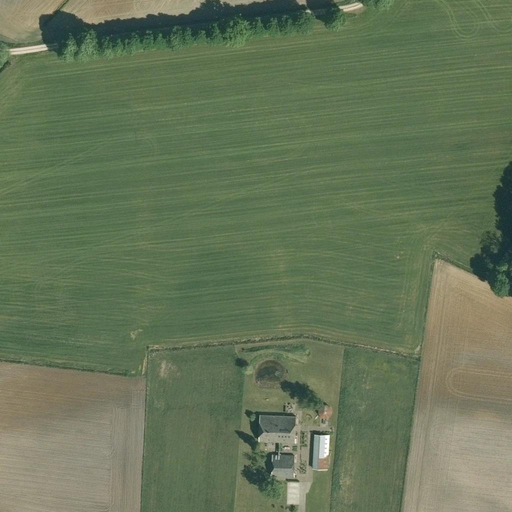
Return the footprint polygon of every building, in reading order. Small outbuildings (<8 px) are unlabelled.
[(324,418),(326,418),(328,417),(329,416),(330,415),(331,414),(332,412),(332,410),(331,409),(330,407),(329,406),(327,405),(326,404),(324,404),(323,405),(321,406),(320,407),(319,408),(318,410),(318,412),(319,413),(320,415),(321,416),(322,417),(324,418)] [(259,440),(295,442),(296,416),(260,415),(259,440)] [(313,468),(327,469),(330,435),(315,434),(313,468)] [(272,475),(294,476),(295,456),(272,455),(272,475)] [(318,475),(318,484),(329,484),(329,475),(318,475)]
